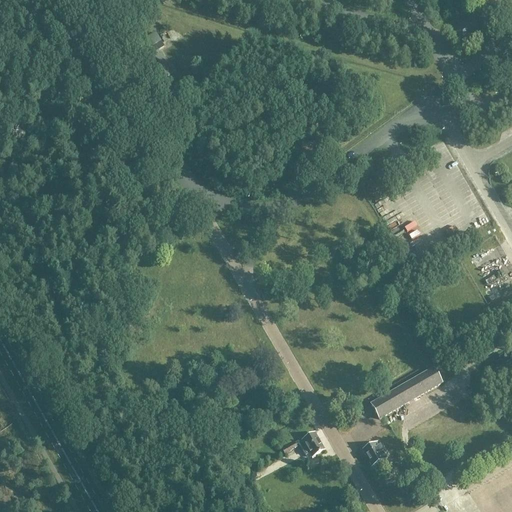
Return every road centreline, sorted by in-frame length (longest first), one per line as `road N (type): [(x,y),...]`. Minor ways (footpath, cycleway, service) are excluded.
road 1 (unclassified): [(377,511),(79,0)]
road 2 (primary): [(97,511),(0,339)]
